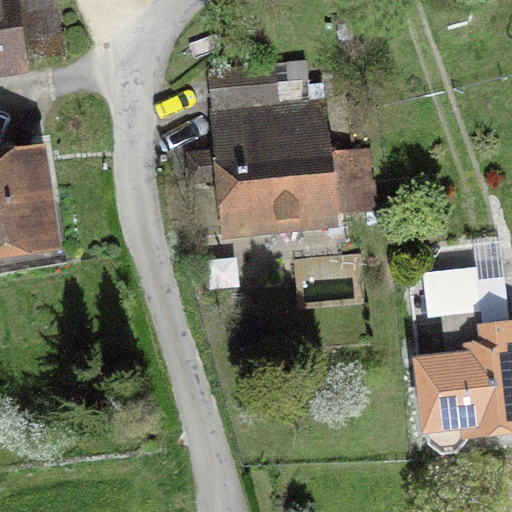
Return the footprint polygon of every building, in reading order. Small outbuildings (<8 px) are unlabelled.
[(10,0),(0,0),(0,78),(62,69),(51,3),(12,9),(10,0)] [(270,69),(210,72),(212,105),(272,102),(270,69)] [(320,106),(210,118),(222,222),(375,205),(368,144),(325,149),(320,106)] [(0,248),(41,243),(31,167),(0,171),(0,248)] [(506,274),(481,277),(486,318),(511,314),(506,274)] [(511,351),(417,364),(427,442),(511,432),(511,351)]
